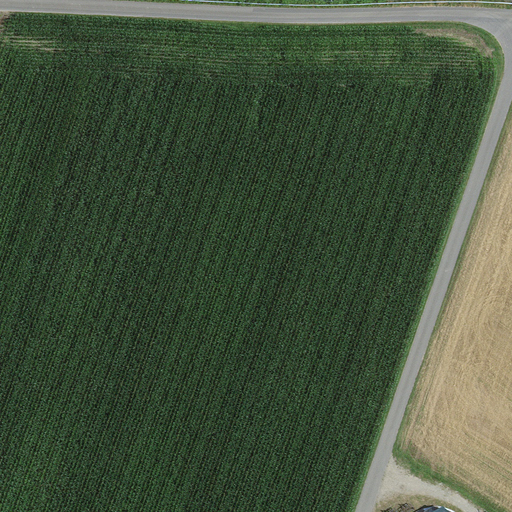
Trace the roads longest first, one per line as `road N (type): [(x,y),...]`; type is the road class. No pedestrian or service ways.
road 1 (unclassified): [(0,4),(511,21)]
road 2 (unclassified): [(511,79),(366,511)]
